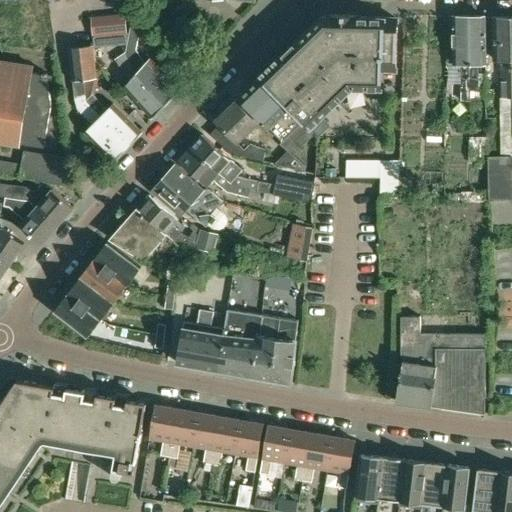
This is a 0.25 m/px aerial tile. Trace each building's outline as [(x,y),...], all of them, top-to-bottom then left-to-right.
[(126,13),(91,16),(93,36),(127,33),(126,13)] [(125,52),(123,54),(136,73),(165,104),(178,89),(149,59),(145,64),(136,49),(140,30),(148,24),(152,24),(152,25),(168,24),(154,14),(132,16),(125,52)] [(310,128),(352,87),(381,88),(382,68),(396,69),(397,19),(393,19),(385,19),(385,18),(358,17),(358,15),(329,15),(329,16),(322,16),(297,40),(298,41),(281,57),(280,56),(260,76),(261,77),(310,128)] [(470,100),(470,98),(469,16),(452,16),(452,24),(452,63),(459,63),(460,67),(452,67),(452,70),(447,70),(446,98),(451,98),(451,100),(470,100)] [(486,63),(485,25),(485,17),(469,16),(470,98),(486,98),(486,74),(478,74),(478,63),(486,63)] [(511,126),(511,17),(493,17),(493,25),(493,59),(500,59),(501,98),(502,153),(487,153),(487,167),(488,191),(488,197),(511,197),(511,154),(511,126)] [(72,82),(83,80),(96,79),(92,47),(69,49),(72,82)] [(136,73),(123,54),(114,60),(128,82),(123,88),(152,118),(165,104),(136,73)] [(52,91),(55,77),(31,73),(32,66),(0,61),(0,142),(19,145),(19,143),(43,148),(50,105),(49,91),(52,91)] [(259,77),(238,97),(240,99),(281,142),(279,143),(286,152),(291,156),(315,133),(310,128),(261,77),(260,78),(259,77)] [(84,132),(114,161),(128,147),(83,103),(85,101),(85,99),(83,80),(72,82),(74,101),(76,111),(90,124),(84,132)] [(83,103),(128,147),(142,132),(112,104),(106,109),(91,95),(85,101),(83,103)] [(238,102),(236,100),(235,100),(235,101),(226,109),(250,133),(259,123),(238,102)] [(250,133),(226,109),(215,120),(215,119),(214,120),(214,121),(218,125),(210,134),(221,145),(232,155),(263,161),(266,149),(250,144),(245,149),(240,143),(250,133)] [(202,134),(190,147),(233,185),(256,189),(256,186),(259,187),(258,192),(259,192),(310,202),(313,183),(312,174),(274,165),(263,162),(261,173),(265,174),(263,184),(259,183),(237,176),(242,170),(218,149),(202,134)] [(474,167),(487,167),(487,153),(487,137),(468,137),(469,163),(474,163),(474,167)] [(190,147),(179,160),(183,164),(208,186),(213,180),(223,188),(227,191),(258,199),(259,192),(258,192),(259,187),(256,186),(256,189),(233,185),(190,147)] [(24,150),(21,164),(19,176),(63,184),(67,158),(24,150)] [(286,152),(274,165),(312,174),(286,152)] [(346,178),(345,179),(346,179),(380,180),(380,183),(380,200),(399,200),(400,162),(346,162),(346,178)] [(203,190),(180,168),(176,164),(175,165),(174,165),(164,177),(205,213),(223,229),(227,224),(228,220),(228,218),(226,215),(217,207),(222,202),(209,189),(203,190)] [(336,177),(336,168),(326,168),(326,176),(336,177)] [(164,177),(152,190),(159,197),(180,216),(185,210),(203,224),(206,227),(209,224),(215,229),(217,230),(219,230),(223,229),(205,213),(164,177)] [(0,182),(0,196),(4,197),(6,197),(28,200),(35,207),(57,226),(73,208),(72,207),(59,194),(52,188),(50,187),(42,184),(35,192),(24,186),(0,182)] [(488,203),(488,197),(488,191),(462,192),(462,193),(449,193),(449,203),(488,203)] [(144,199),(137,207),(180,245),(194,249),(196,249),(213,253),(218,234),(200,229),(200,230),(199,234),(197,243),(188,237),(180,233),(172,225),(176,219),(156,200),(150,195),(149,194),(144,199)] [(41,244),(57,226),(28,201),(6,197),(4,197),(2,204),(6,205),(24,220),(19,225),(41,244)] [(119,228),(112,235),(110,238),(149,263),(155,252),(194,256),(196,249),(194,249),(180,245),(137,207),(136,209),(120,226),(119,228)] [(394,211),(380,210),(380,219),(395,219),(394,211)] [(295,224),(292,241),(309,244),(312,228),(295,224)] [(0,256),(10,264),(24,244),(1,228),(0,229),(0,256)] [(127,285),(141,267),(107,241),(94,259),(127,285)] [(292,241),(288,258),(306,261),(309,244),(292,241)] [(0,256),(0,278),(10,264),(0,256)] [(80,276),(114,302),(127,285),(94,259),(80,276)] [(67,293),(101,319),(114,302),(80,276),(67,293)] [(174,298),(176,286),(168,285),(166,297),(174,298)] [(101,319),(67,293),(54,311),(87,337),(101,319)] [(166,297),(165,308),(173,309),(174,298),(166,297)] [(200,309),(197,324),(204,325),(207,310),(200,309)] [(225,328),(217,370),(219,370),(254,376),(255,377),(260,336),(261,336),(263,316),(263,315),(227,309),(224,328),(225,328)] [(207,310),(204,325),(211,326),(214,312),(207,310)] [(281,318),(263,316),(261,336),(260,336),(255,377),(273,380),(281,318)] [(281,318),(273,380),(290,383),(298,321),(281,318)] [(204,325),(197,324),(184,321),(177,363),(197,366),(204,325)] [(164,337),(166,325),(158,324),(156,336),(164,337)] [(197,366),(217,370),(225,328),(224,328),(211,326),(204,325),(197,366)] [(156,336),(155,347),(163,349),(164,337),(156,336)] [(85,392),(68,389),(66,388),(65,395),(53,393),(55,386),(17,379),(0,404),(0,413),(2,415),(0,416),(0,506),(43,442),(98,451),(115,454),(114,460),(113,469),(134,472),(147,403),(128,399),(127,406),(126,406),(115,404),(116,397),(97,394),(96,400),(84,398),(85,392)] [(177,408),(156,404),(150,439),(160,440),(163,441),(160,455),(169,456),(177,408)] [(199,412),(177,408),(169,456),(176,458),(179,444),(193,447),(199,412)] [(212,464),(220,416),(199,412),(193,447),(205,449),(203,462),(212,464)] [(242,420),(220,416),(212,464),(220,465),(223,452),(236,454),(242,420)] [(264,424),(242,420),(236,454),(248,456),(246,470),(255,471),(264,424)] [(284,462),(290,428),(269,425),(260,472),(269,474),(272,460),(284,462)] [(295,479),(303,480),(312,432),(290,428),(284,462),(297,464),(295,479)] [(334,436),(312,432),(303,480),(311,482),(314,467),(328,470),(334,436)] [(347,488),(353,452),(355,440),(334,436),(328,470),(339,472),(336,487),(347,488)] [(383,456),(360,453),(354,500),(379,503),(379,498),(378,498),(383,456)] [(400,501),(405,459),(383,456),(378,498),(379,498),(399,501),(400,501)] [(421,503),(426,461),(405,459),(400,501),(399,501),(398,506),(422,508),(422,504),(421,503)] [(443,506),(448,464),(426,461),(421,503),(422,504),(443,506)] [(448,464),(443,506),(465,509),(470,467),(448,464)] [(495,511),(500,470),(478,468),(473,510),(491,511),(495,511)] [(511,511),(511,471),(500,470),(495,511),(511,511)]
